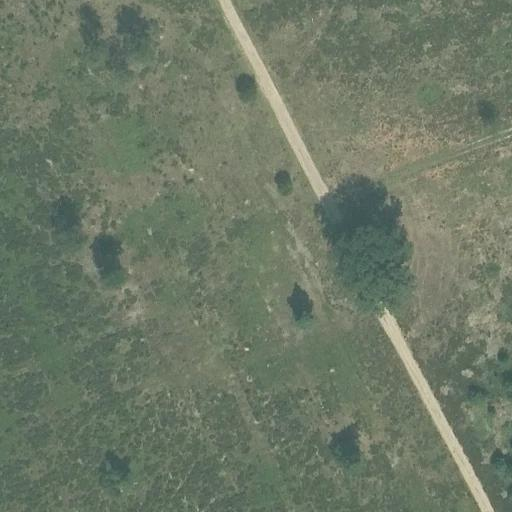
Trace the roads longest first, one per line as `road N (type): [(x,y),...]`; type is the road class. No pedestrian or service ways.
road 1 (track): [(486,511),(225,0)]
road 2 (track): [(331,208),(511,128)]
